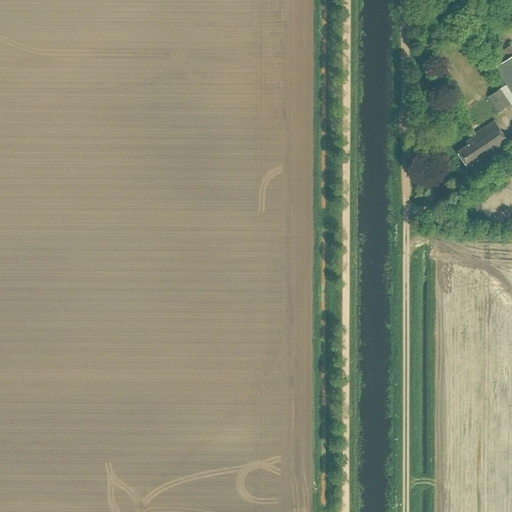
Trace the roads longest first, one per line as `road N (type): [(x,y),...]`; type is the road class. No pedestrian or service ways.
road 1 (track): [(345,511),(345,0)]
road 2 (unclassified): [(405,511),(406,219)]
road 3 (track): [(406,219),(406,0)]
